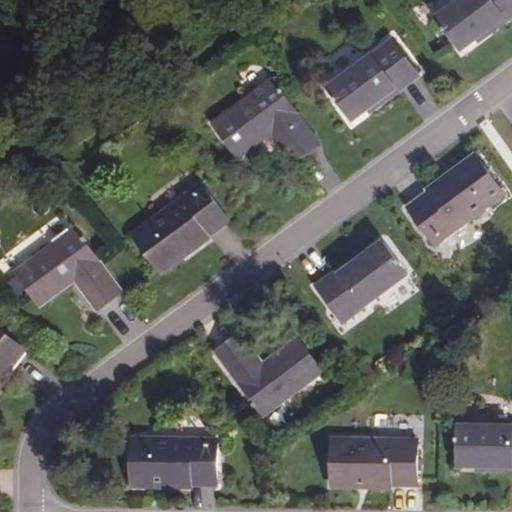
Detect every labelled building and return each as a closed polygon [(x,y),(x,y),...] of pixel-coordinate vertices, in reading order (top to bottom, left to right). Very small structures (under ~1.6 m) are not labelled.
[(430,0),(425,4),(435,17),(458,0),(430,0)] [(462,51),(478,40),(511,14),(511,0),(463,0),(438,19),(462,51)] [(511,14),(478,40),(481,44),(511,20),(511,14)] [(355,121),(370,110),(419,74),(396,42),(331,88),(355,121)] [(419,74),(370,110),(373,114),(422,78),(419,74)] [(322,145),(274,78),(213,121),(239,158),(275,132),(297,163),(322,145)] [(505,194),(479,158),(409,208),(436,244),(505,194)] [(412,172),(393,185),(405,202),(423,190),(412,172)] [(231,221),(204,184),(135,234),(161,271),(231,221)] [(124,293),(78,229),(18,273),(42,306),(78,280),(99,311),(124,293)] [(369,253),(320,289),(344,322),(409,275),(384,241),(369,253)] [(317,286),(320,289),(369,253),(366,250),(317,286)] [(0,384),(27,350),(0,329),(0,384)] [(264,365),(242,334),(218,352),(264,416),(324,372),(300,339),(264,365)] [(477,467),(511,467),(511,426),(459,425),(459,466),(477,467)] [(218,486),(219,439),(133,438),(132,484),(218,486)] [(420,441),(334,439),(333,484),(419,486),(420,441)]
